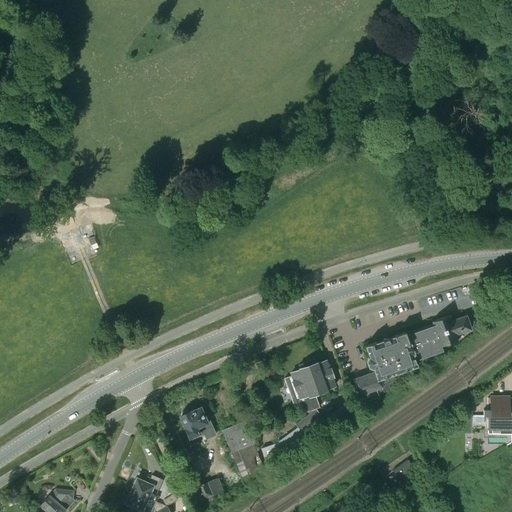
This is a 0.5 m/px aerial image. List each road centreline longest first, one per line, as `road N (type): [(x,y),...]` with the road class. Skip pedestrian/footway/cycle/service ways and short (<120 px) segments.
road 1 (secondary): [(138,376),(326,296),(443,264),(511,258)]
road 2 (secondary): [(0,458),(138,376)]
road 3 (unclassified): [(91,511),(138,402),(138,376)]
